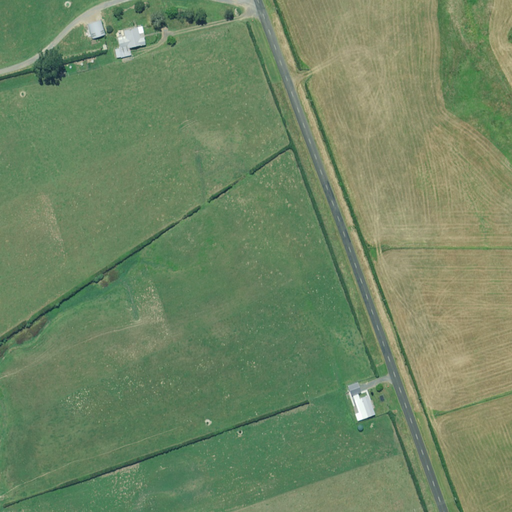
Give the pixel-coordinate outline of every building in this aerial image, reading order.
[(106,35),(101,21),(89,25),(94,39),(106,35)] [(130,30),(115,33),(116,38),(118,38),(120,49),(115,50),(117,58),(131,56),(130,48),(146,45),(144,38),(140,39),(139,34),(144,33),(143,27),(130,29),(130,30)] [(93,40),(89,28),(81,30),(81,28),(77,29),(83,47),(86,46),(85,42),(93,40)] [(361,392),(358,383),(348,386),(352,396),(361,392)] [(371,404),(369,396),(360,399),(359,395),(354,397),(359,413),(356,415),(358,421),(375,415),(373,408),(375,407),(373,404),(371,404)]
